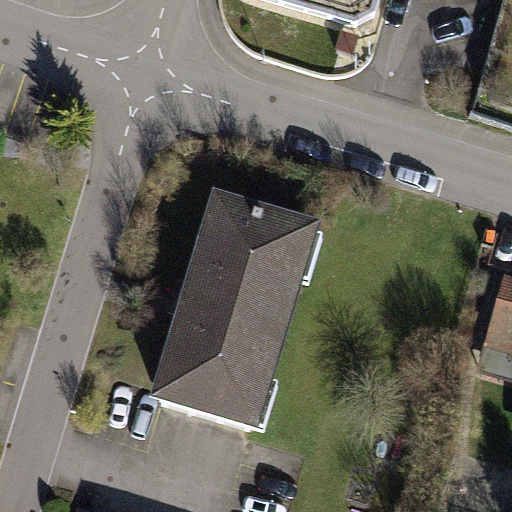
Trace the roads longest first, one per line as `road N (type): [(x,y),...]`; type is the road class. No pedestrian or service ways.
road 1 (residential): [(20,511),(147,76)]
road 2 (residential): [(511,181),(147,76)]
road 3 (residential): [(147,76),(0,29)]
